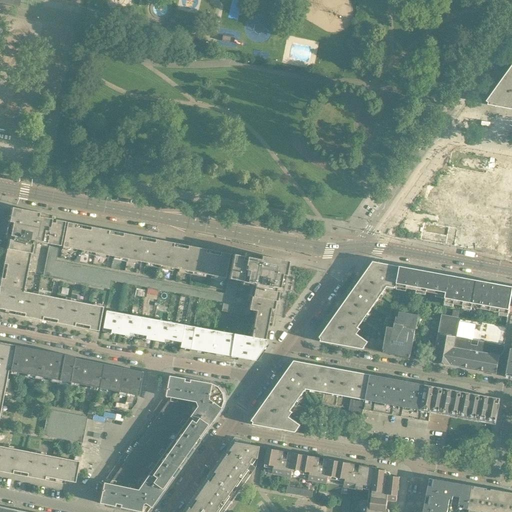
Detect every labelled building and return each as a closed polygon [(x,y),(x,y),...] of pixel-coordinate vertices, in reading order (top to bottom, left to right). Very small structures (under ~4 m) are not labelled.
[(511,76),(507,73),(487,101),(488,103),(488,105),(494,106),(498,102),(503,105),(504,103),(508,106),(506,109),(511,109),(511,76)] [(511,161),(452,151),(399,226),(402,233),(511,252),(511,161)] [(59,246),(63,222),(54,220),(53,220),(54,220),(53,223),(50,222),(50,219),(23,214),(21,220),(15,219),(12,235),(12,236),(11,240),(8,239),(5,253),(30,257),(33,240),(44,243),(49,244),(59,246)] [(94,253),(99,229),(90,227),(90,230),(75,227),(76,224),(76,225),(76,224),(65,222),(66,223),(62,247),(94,253)] [(127,259),(132,235),(122,233),(122,236),(108,234),(108,231),(108,230),(99,229),(94,253),(127,259)] [(159,266),(164,241),(154,239),(154,240),(154,243),(140,240),(140,237),(141,237),(132,235),(127,259),(159,266)] [(192,272),(196,247),(187,246),(187,249),(182,248),(173,246),(173,243),(164,241),(159,266),(192,272)] [(109,289),(111,281),(223,302),(221,311),(231,313),(237,281),(227,279),(225,294),(56,261),(59,246),(49,244),(43,276),(109,289)] [(224,278),(229,254),(230,254),(219,252),(219,255),(205,252),(205,250),(206,250),(206,249),(196,247),(192,272),(224,278)] [(23,291),(28,265),(30,257),(5,253),(3,264),(6,265),(4,279),(1,278),(0,278),(0,279),(0,286),(23,291)] [(272,269),(273,262),(245,257),(245,260),(241,260),(242,257),(242,256),(232,254),(227,279),(237,281),(242,282),(242,281),(253,283),(275,287),(278,270),(272,269)] [(400,266),(373,262),(361,280),(379,293),(382,288),(385,290),(387,287),(396,288),(396,286),(400,266)] [(432,272),(400,266),(396,286),(428,292),(432,272)] [(450,276),(432,272),(428,292),(446,296),(450,276)] [(478,281),(450,276),(446,296),(445,303),(473,308),(478,281)] [(361,280),(345,302),(363,315),(366,311),(369,313),(379,298),(376,296),(379,293),(361,280)] [(487,282),(478,281),(473,308),(482,309),(487,282)] [(496,284),(487,282),(482,309),(491,311),(496,284)] [(265,339),(270,309),(273,310),(274,310),(277,291),(277,292),(274,291),(275,287),(253,283),(248,310),(256,311),(251,336),(264,339),(265,339)] [(511,286),(496,284),(491,311),(509,314),(511,295),(511,286)] [(32,318),(37,294),(23,291),(0,286),(0,308),(24,314),(24,316),(23,316),(23,317),(32,318)] [(136,289),(135,295),(144,297),(145,290),(136,289)] [(147,289),(146,297),(155,298),(156,295),(157,296),(157,290),(147,289)] [(65,325),(69,300),(37,294),(32,318),(42,320),(43,317),(47,318),(56,320),(56,323),(55,323),(65,325)] [(98,331),(102,307),(69,300),(65,325),(74,327),(74,326),(74,323),(88,326),(88,329),(98,331)] [(345,302),(319,338),(321,339),(321,341),(327,343),(330,338),(335,341),(337,339),(341,342),(339,345),(384,353),(386,343),(378,337),(376,340),(371,337),(368,342),(357,334),(360,329),(358,328),(363,321),(360,319),(363,315),(345,302)] [(136,338),(140,317),(105,310),(101,331),(136,338)] [(411,358),(419,315),(400,312),(399,317),(398,317),(395,329),(389,328),(386,343),(384,353),(411,358)] [(461,318),(452,316),(443,315),(434,362),(496,373),(500,355),(503,352),(504,346),(480,342),(479,347),(471,345),(472,340),(457,337),(461,318)] [(171,344),(175,323),(140,317),(136,338),(171,344)] [(189,349),(194,327),(175,323),(171,344),(179,345),(179,347),(189,349)] [(229,356),(233,334),(194,327),(189,349),(229,356)] [(255,359),(266,343),(264,339),(251,336),(251,337),(233,334),(229,356),(251,360),(255,359)] [(0,381),(5,382),(8,370),(9,371),(14,346),(0,342),(0,381)] [(34,349),(14,346),(9,371),(29,375),(34,349)] [(54,353),(34,349),(29,375),(49,379),(54,353)] [(74,357),(54,353),(49,379),(69,383),(74,358),(74,357)] [(96,363),(74,358),(69,383),(91,387),(96,363)] [(311,387),(314,370),(309,369),(310,363),(294,361),(277,385),(296,398),(298,394),(301,396),(305,391),(306,391),(307,386),(311,387)] [(117,367),(96,363),(91,387),(112,391),(117,367)] [(338,392),(342,369),(315,364),(314,370),(311,387),(316,388),(315,391),(333,394),(334,391),(338,392)] [(141,372),(117,367),(112,391),(137,396),(141,372)] [(366,400),(370,374),(342,369),(338,392),(343,393),(343,396),(351,397),(349,412),(323,407),(322,415),(361,422),(365,400),(366,400)] [(392,415),(398,380),(370,374),(366,400),(364,410),(392,415)] [(196,402),(207,383),(188,379),(188,382),(183,381),(184,379),(168,376),(164,396),(168,397),(196,402)] [(419,420),(426,385),(398,380),(392,415),(419,420)] [(153,502),(220,408),(223,401),(222,393),(217,387),(210,383),(207,383),(196,402),(168,397),(167,401),(166,403),(161,400),(151,415),(155,418),(152,423),(147,419),(136,435),(141,438),(138,442),(133,439),(123,454),(127,457),(115,475),(149,500),(153,502)] [(291,411),(296,404),(293,402),(296,398),(277,385),(252,421),(253,422),(253,424),(259,426),(263,421),(268,424),(269,422),(273,425),(271,428),(305,434),(308,430),(307,430),(319,414),(320,406),(315,405),(301,425),(290,417),(293,412),(291,411)] [(429,422),(430,412),(435,386),(426,385),(419,420),(429,422)] [(439,413),(444,388),(435,386),(430,412),(439,413)] [(448,415),(453,390),(444,388),(439,413),(448,415)] [(457,417),(462,391),(453,390),(448,415),(457,417)] [(466,418),(471,393),(462,391),(457,417),(466,418)] [(476,420),(481,395),(471,393),(466,418),(476,420)] [(486,422),(490,396),(481,395),(476,420),(486,422)] [(496,421),(500,401),(497,398),(490,396),(486,422),(493,423),(496,421)] [(87,417),(48,409),(43,436),(82,443),(87,417)] [(224,511),(257,467),(260,447),(236,442),(187,511),(224,511)] [(40,454),(7,448),(3,472),(12,474),(12,470),(17,471),(26,473),(26,476),(35,478),(40,454)] [(293,472),(301,473),(304,455),(289,452),(288,455),(284,454),(284,451),(268,448),(265,467),(274,468),(273,474),(292,477),(293,472)] [(78,461),(40,454),(35,478),(44,480),(45,477),(74,482),(78,461)] [(127,457),(123,454),(103,482),(98,503),(114,506),(115,504),(119,505),(119,507),(141,511),(146,511),(153,502),(149,500),(115,475),(127,457)] [(320,457),(304,455),(301,473),(310,475),(309,480),(328,483),(328,478),(337,480),(340,461),(325,458),(324,462),(319,461),(320,457)] [(355,464),(340,461),(337,480),(345,481),(344,486),(363,490),(364,485),(373,486),(376,469),(377,468),(360,465),(360,468),(355,467),(355,464)] [(385,470),(376,469),(373,486),(372,497),(388,499),(388,500),(397,501),(400,477),(385,475),(385,470)] [(474,486),(433,479),(430,478),(429,481),(427,494),(450,499),(453,499),(454,496),(460,497),(459,504),(464,505),(464,509),(469,510),(474,486)] [(287,493),(312,497),(313,491),(288,486),(287,493)] [(487,488),(474,486),(469,510),(469,511),(475,511),(483,511),(500,511),(504,491),(491,489),(491,490),(487,490),(487,488)] [(511,511),(511,492),(504,491),(500,511),(511,511)] [(450,499),(427,494),(425,504),(448,508),(450,499)] [(386,511),(388,500),(388,499),(372,497),(369,497),(368,506),(363,505),(361,511),(386,511)] [(348,511),(350,501),(344,500),(342,511),(348,511)]
